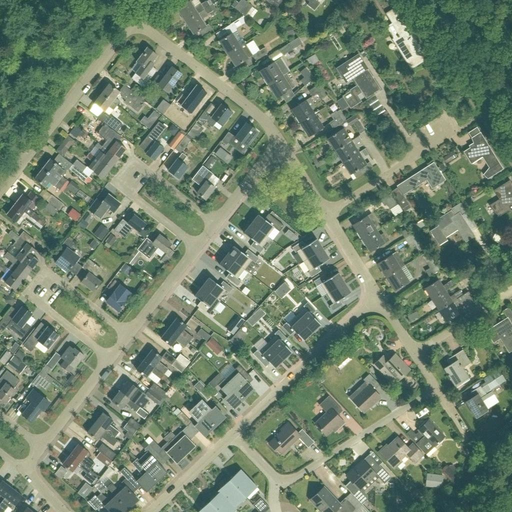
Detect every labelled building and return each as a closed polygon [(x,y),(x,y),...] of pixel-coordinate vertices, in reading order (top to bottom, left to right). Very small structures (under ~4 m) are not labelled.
[(209,6),(217,1),(216,0),(208,0),(206,1),(200,4),(199,4),(193,8),(189,2),(191,0),(179,0),(183,5),(177,9),(184,21),(197,13),(209,6)] [(239,13),(247,3),(243,0),(240,0),(237,5),(234,2),(230,7),(239,13)] [(315,0),(305,0),(309,3),(307,5),(314,10),(320,3),(315,0)] [(247,3),(239,13),(244,17),(245,16),(252,7),(247,3)] [(420,47),(415,39),(421,36),(412,22),(401,5),(385,14),(399,35),(391,40),(411,69),(428,58),(421,47),(420,47)] [(212,12),(209,6),(197,13),(184,21),(192,34),(205,26),(201,20),(207,16),(207,15),(212,12)] [(230,33),(243,25),(240,19),(226,27),(230,33)] [(285,36),(295,33),(293,26),(283,28),(285,36)] [(227,53),(244,43),(241,38),(236,41),(231,33),(219,41),(227,53)] [(288,44),(278,50),(282,56),(286,54),(301,44),(297,38),(288,44)] [(244,43),(227,53),(235,66),(248,57),(249,58),(250,57),(253,62),(266,54),(266,53),(267,52),(265,48),(263,49),(263,48),(252,55),(244,43)] [(141,66),(131,78),(143,88),(154,73),(150,69),(153,65),(151,63),(157,56),(147,48),(136,62),(141,66)] [(352,62),(346,66),(345,67),(343,64),(336,69),(342,79),(343,79),(345,83),(351,79),(352,78),(357,86),(356,86),(350,90),(350,91),(342,96),(350,109),(361,101),(357,96),(361,93),(365,99),(380,89),(367,69),(367,68),(360,57),(358,54),(350,59),(352,62)] [(312,65),(318,62),(314,55),(308,58),(312,65)] [(281,76),(286,73),(289,71),(280,58),(273,62),(259,71),(268,85),(281,76)] [(172,87),(181,75),(171,67),(162,79),(157,75),(150,85),(155,89),(157,86),(164,91),(169,84),(172,87)] [(304,87),(313,78),(305,68),(299,73),(303,78),(299,81),(304,87)] [(268,85),(276,98),(290,89),(294,87),(290,80),(286,73),(281,76),(268,85)] [(112,102),(117,106),(120,102),(115,98),(119,92),(108,84),(101,94),(112,102)] [(326,96),(319,84),(308,91),(312,97),(316,94),(320,100),(326,96)] [(122,97),(121,98),(125,101),(124,102),(137,113),(142,106),(139,104),(143,100),(123,85),(119,90),(124,94),(122,97)] [(197,106),(206,93),(196,86),(187,98),(182,94),(176,102),(185,110),(191,102),(197,106)] [(93,104),(102,110),(96,117),(98,118),(108,126),(116,133),(122,125),(105,111),(108,107),(113,111),(117,106),(112,102),(101,94),(93,104)] [(300,123),(313,114),(310,108),(314,106),(309,98),(305,101),(291,109),(300,123)] [(163,99),(156,109),(163,114),(170,105),(163,99)] [(221,126),(232,113),(221,104),(211,117),(208,115),(204,112),(196,122),(201,125),(204,122),(211,127),(216,122),(221,126)] [(332,129),(343,123),(336,111),(329,115),(333,121),(328,123),(332,129)] [(313,114),(300,123),(308,136),(322,128),(313,114)] [(350,126),(358,121),(355,115),(346,120),(350,126)] [(166,129),(158,122),(139,147),(146,152),(145,154),(154,161),(163,149),(155,142),(166,129)] [(196,123),(188,134),(195,139),(203,128),(196,123)] [(246,147),(257,132),(256,131),(245,123),(235,137),(233,136),(228,133),(221,142),(226,146),(229,141),(236,147),(240,142),(246,147)] [(109,141),(116,133),(105,125),(99,133),(109,141)] [(84,134),(74,127),(69,134),(75,138),(78,135),(81,137),(84,134)] [(335,151),(351,140),(343,128),(332,135),(327,139),(335,151)] [(173,150),(184,136),(179,132),(168,146),(173,150)] [(499,163),(479,133),(471,138),(474,145),(463,152),(471,164),(482,157),(489,168),(483,175),(487,179),(502,169),(499,163)] [(191,138),(187,135),(185,137),(185,136),(174,150),(180,154),(190,140),(191,138)] [(359,152),(351,140),(335,151),(342,163),(359,152)] [(108,151),(118,159),(126,149),(116,141),(108,151)] [(110,169),(118,159),(108,151),(104,148),(97,143),(94,146),(101,152),(96,158),(100,161),(110,169)] [(359,152),(342,163),(350,175),(351,174),(352,173),(356,179),(362,175),(372,168),(369,163),(366,164),(359,152)] [(110,169),(100,161),(96,158),(89,153),(87,156),(86,157),(92,162),(88,168),(92,171),(102,179),(110,169)] [(203,160),(209,166),(215,159),(209,153),(203,160)] [(181,163),(185,157),(182,154),(177,160),(176,160),(167,171),(178,179),(187,168),(181,163)] [(56,162),(64,167),(68,160),(60,156),(56,162)] [(56,180),(63,186),(67,181),(61,177),(65,172),(60,168),(49,159),(42,169),(56,180)] [(73,165),(82,172),(86,168),(76,160),(73,165)] [(445,181),(434,162),(396,186),(402,195),(426,180),(432,189),(445,181)] [(82,172),(73,165),(69,170),(78,177),(79,179),(83,182),(86,184),(87,185),(91,180),(88,178),(88,177),(82,172)] [(205,200),(214,188),(206,182),(212,174),(202,166),(191,180),(201,187),(196,193),(205,200)] [(59,190),(63,186),(56,180),(42,169),(34,179),(45,187),(49,182),(59,190)] [(498,218),(511,208),(511,184),(509,180),(496,189),(502,197),(490,205),(498,218)] [(70,182),(66,188),(74,194),(78,188),(70,182)] [(28,216),(42,226),(45,222),(45,219),(43,217),(39,217),(33,212),(33,213),(31,211),(40,200),(30,193),(26,198),(22,194),(14,204),(28,216)] [(398,205),(391,194),(380,201),(383,206),(386,205),(389,210),(398,205)] [(58,210),(63,204),(51,195),(47,201),(58,210)] [(99,219),(108,209),(113,212),(119,204),(107,195),(101,203),(96,199),(88,210),(99,219)] [(405,199),(399,203),(402,208),(408,204),(405,199)] [(474,237),(462,215),(467,212),(461,203),(452,208),(452,209),(435,219),(438,225),(429,230),(438,245),(447,240),(445,237),(457,230),(465,243),(474,237)] [(28,216),(14,204),(6,215),(16,222),(20,216),(22,218),(26,221),(38,231),(42,226),(28,216)] [(74,210),(69,217),(75,221),(80,214),(74,210)] [(87,213),(82,219),(86,222),(90,216),(87,213)] [(267,237),(267,236),(274,228),(279,232),(283,226),(268,214),(264,220),(258,215),(251,224),(267,237)] [(375,230),(379,227),(371,214),(367,216),(353,225),(362,238),(375,230)] [(146,224),(134,215),(127,224),(122,220),(114,231),(124,238),(132,228),(139,233),(146,224)] [(417,230),(423,226),(418,217),(411,222),(417,230)] [(81,220),(78,224),(84,229),(87,224),(81,220)] [(267,237),(251,224),(243,233),(254,242),(250,246),(260,254),(263,249),(262,247),(269,238),(267,236),(267,237)] [(100,226),(93,235),(100,240),(107,231),(100,226)] [(404,239),(415,232),(411,226),(400,233),(404,239)] [(380,236),(375,230),(362,238),(370,252),(384,243),(387,241),(383,234),(380,236)] [(19,237),(28,244),(32,239),(23,232),(19,237)] [(415,232),(404,239),(408,245),(412,243),(416,248),(420,246),(421,249),(424,247),(420,241),(415,232)] [(293,233),(289,238),(294,242),(297,237),(293,233)] [(110,235),(105,241),(111,245),(115,239),(110,235)] [(171,244),(159,235),(152,243),(146,238),(137,250),(136,249),(128,259),(126,262),(132,266),(141,254),(149,259),(158,247),(164,252),(168,247),(171,244)] [(28,245),(28,244),(19,237),(12,245),(21,253),(16,259),(21,263),(30,270),(38,260),(32,255),(36,251),(28,245)] [(67,272),(74,263),(77,259),(77,257),(69,251),(72,248),(74,244),(67,238),(64,242),(58,250),(62,253),(55,262),(67,272)] [(297,252),(303,262),(322,249),(316,239),(305,246),(302,241),(292,248),(295,253),(297,252)] [(226,256),(244,270),(251,261),(255,263),(259,259),(247,250),(244,254),(233,246),(226,256)] [(168,247),(164,252),(169,257),(173,252),(168,247)] [(322,249),(303,262),(309,271),(307,272),(311,278),(321,271),(318,266),(329,259),(322,249)] [(21,263),(16,259),(7,252),(4,256),(13,263),(8,269),(13,273),(22,280),(30,270),(21,263)] [(386,277),(400,268),(401,268),(404,266),(396,252),(391,255),(378,264),(386,277)] [(244,270),(226,256),(219,265),(229,273),(226,278),(237,286),(241,282),(237,279),(244,270)] [(439,270),(432,259),(427,263),(430,268),(426,271),(429,276),(439,270)] [(92,291),(100,282),(95,278),(101,270),(88,260),(82,268),(88,272),(81,282),(92,291)] [(13,273),(8,269),(0,262),(0,269),(5,273),(0,279),(5,283),(14,290),(22,280),(13,273)] [(125,264),(121,269),(127,274),(131,269),(125,264)] [(400,268),(386,277),(394,291),(408,282),(400,268)] [(320,284),(326,294),(344,283),(338,273),(326,280),(323,275),(313,282),(316,287),(320,284)] [(209,278),(201,287),(218,300),(218,299),(225,291),(228,294),(232,289),(223,281),(219,286),(209,278)] [(437,280),(425,288),(432,299),(444,291),(448,288),(449,289),(456,285),(452,280),(445,284),(446,284),(442,287),(437,280)] [(129,300),(127,298),(131,293),(114,281),(108,289),(113,293),(106,301),(118,311),(125,302),(126,303),(129,300)] [(344,283),(326,294),(333,304),(329,306),(332,311),(342,305),(339,300),(350,293),(344,283)] [(220,301),(218,299),(218,300),(201,287),(194,296),(200,301),(196,306),(211,317),(215,312),(213,310),(220,301)] [(439,310),(451,302),(456,299),(462,295),(459,291),(449,298),(444,291),(432,299),(439,310)] [(462,295),(456,299),(459,304),(466,300),(462,295)] [(304,308),(296,316),(312,333),(320,325),(311,315),(315,311),(307,302),(303,307),(304,308)] [(451,302),(439,310),(446,321),(458,313),(451,302)] [(8,324),(17,331),(16,333),(22,338),(31,327),(25,323),(31,314),(22,307),(12,320),(6,315),(0,321),(0,328),(3,331),(8,324)] [(511,350),(511,324),(511,325),(511,324),(511,312),(509,307),(503,311),(507,318),(492,327),(486,331),(493,343),(500,339),(509,353),(511,350)] [(303,341),(312,333),(296,316),(287,324),(286,323),(281,327),(290,335),(294,331),(303,341)] [(168,328),(188,343),(192,338),(183,331),(186,326),(176,318),(168,328)] [(233,323),(227,330),(233,334),(238,327),(233,323)] [(47,349),(58,335),(48,328),(41,336),(35,331),(23,346),(30,352),(38,341),(47,349)] [(184,348),(188,343),(168,328),(160,338),(171,346),(175,341),(184,348)] [(206,341),(210,336),(201,328),(197,334),(206,341)] [(267,344),(283,360),(291,352),(282,343),(286,339),(278,330),(274,334),(275,336),(267,344)] [(257,342),(261,338),(254,333),(251,338),(257,342)] [(234,335),(230,340),(235,345),(239,340),(234,335)] [(212,338),(205,344),(216,355),(223,349),(212,338)] [(283,360),(267,344),(258,352),(257,350),(253,354),(265,367),(269,363),(274,369),(283,360)] [(74,350),(70,347),(61,358),(65,361),(61,367),(69,374),(74,368),(75,369),(85,356),(75,349),(74,350)] [(22,360),(25,355),(19,350),(15,355),(22,360)] [(143,359),(163,375),(168,369),(159,362),(161,358),(162,358),(151,350),(143,359)] [(454,356),(446,361),(449,366),(444,369),(455,385),(456,388),(469,380),(467,377),(468,377),(463,369),(471,363),(462,350),(454,356)] [(181,373),(185,367),(176,359),(166,352),(162,358),(161,358),(181,373)] [(176,359),(185,367),(189,362),(179,354),(176,359)] [(409,370),(394,354),(387,361),(383,356),(373,365),(385,377),(390,372),(398,381),(409,370)] [(13,356),(6,365),(12,369),(19,360),(13,356)] [(51,369),(58,361),(52,357),(46,365),(38,374),(44,378),(44,377),(51,383),(54,380),(46,375),(51,369)] [(163,375),(143,359),(136,370),(146,378),(151,372),(155,375),(156,375),(160,378),(162,380),(165,376),(163,375)] [(224,379),(243,399),(254,389),(244,379),(248,375),(248,374),(239,365),(224,379)] [(0,398),(5,403),(14,391),(13,389),(19,381),(6,371),(5,372),(0,378),(0,380),(5,384),(0,390),(0,398)] [(370,408),(380,398),(374,390),(380,385),(369,374),(363,380),(368,386),(352,401),(363,413),(369,407),(370,408)] [(233,409),(243,399),(224,379),(218,385),(228,395),(224,399),(233,409)] [(119,391),(141,408),(147,400),(141,395),(142,393),(137,389),(127,381),(119,391)] [(212,396),(205,388),(199,381),(194,386),(207,400),(212,396)] [(149,389),(161,399),(166,393),(154,383),(149,389)] [(442,385),(445,394),(454,392),(451,383),(442,385)] [(476,419),(477,420),(482,417),(481,416),(487,412),(486,410),(480,399),(491,392),(485,383),(471,392),(474,397),(465,403),(474,417),(475,419),(476,419)] [(52,394),(56,388),(50,384),(46,391),(52,394)] [(205,388),(212,396),(216,392),(209,384),(205,388)] [(31,403),(21,415),(31,422),(41,410),(42,411),(49,403),(41,397),(40,398),(37,395),(39,394),(33,389),(26,398),(26,399),(31,403)] [(157,404),(161,399),(149,389),(145,395),(157,404)] [(141,409),(141,408),(119,391),(111,401),(122,409),(126,404),(135,411),(139,407),(141,409)] [(336,427),(338,429),(344,423),(342,421),(337,415),(342,410),(333,400),(329,397),(321,405),(324,408),(323,410),(326,413),(315,424),(326,436),(335,426),(336,427)] [(195,406),(214,427),(225,417),(216,407),(212,411),(202,400),(195,406)] [(204,436),(214,427),(195,406),(189,412),(199,423),(195,426),(204,436)] [(94,422),(115,438),(119,432),(109,425),(113,421),(102,412),(100,411),(95,417),(97,418),(94,422)] [(180,413),(179,411),(175,415),(176,416),(186,427),(191,422),(181,412),(180,413)] [(127,423),(136,430),(140,426),(130,418),(127,423)] [(433,446),(444,436),(429,420),(415,433),(411,429),(406,434),(417,445),(425,454),(433,446)] [(115,438),(94,422),(87,432),(97,441),(100,436),(113,446),(118,440),(115,438)] [(132,435),(136,430),(127,423),(123,428),(127,432),(125,436),(129,439),(132,435)] [(298,434),(288,423),(280,430),(282,431),(268,444),(276,451),(277,450),(281,454),(298,438),(308,448),(314,442),(302,430),(298,434)] [(167,435),(185,454),(194,445),(185,436),(181,432),(176,437),(171,431),(167,435)] [(167,435),(163,439),(167,443),(161,449),(166,454),(167,453),(176,463),(185,454),(167,435)] [(408,448),(397,437),(385,449),(383,447),(378,452),(394,469),(402,461),(400,460),(405,456),(406,457),(408,455),(415,463),(423,455),(412,444),(408,448)] [(158,454),(162,450),(153,441),(149,445),(158,454)] [(70,454),(89,469),(92,466),(94,464),(87,458),(90,454),(88,452),(77,444),(70,454)] [(111,460),(116,454),(102,444),(97,450),(111,460)] [(156,482),(166,472),(158,463),(162,459),(158,454),(149,445),(144,449),(147,452),(138,460),(137,459),(135,460),(138,463),(156,482)] [(89,470),(89,469),(70,454),(62,464),(73,472),(77,466),(86,474),(83,478),(91,485),(97,476),(89,470)] [(146,491),(156,482),(138,463),(135,460),(132,464),(135,467),(143,476),(137,481),(146,491)] [(390,478),(377,464),(371,470),(363,461),(353,470),(352,469),(346,475),(347,476),(346,476),(351,481),(345,486),(341,481),(340,482),(368,511),(369,511),(362,504),(367,499),(367,496),(360,488),(375,474),(384,483),(390,478)] [(61,467),(55,474),(61,478),(67,471),(61,467)] [(452,481),(457,476),(448,467),(443,471),(452,481)] [(126,478),(127,480),(131,476),(124,469),(120,473),(125,479),(126,478)] [(240,470),(229,481),(245,497),(256,487),(240,470)] [(127,481),(127,480),(126,478),(125,479),(121,483),(125,488),(120,493),(107,480),(102,484),(106,488),(105,488),(114,498),(115,497),(127,509),(132,505),(133,506),(137,502),(136,501),(137,500),(132,494),(136,490),(127,481)] [(0,503),(4,499),(12,488),(2,480),(0,482),(0,503)] [(245,497),(229,481),(218,491),(219,493),(220,492),(234,508),(234,507),(245,497)] [(339,504),(323,487),(310,500),(321,511),(333,511),(337,508),(340,511),(353,511),(357,509),(346,497),(339,504)] [(4,499),(0,503),(0,511),(3,511),(8,507),(11,510),(14,507),(22,496),(12,488),(4,499)] [(115,497),(114,498),(111,501),(101,493),(100,494),(97,491),(94,495),(94,496),(90,500),(98,508),(102,503),(110,511),(123,511),(127,509),(115,497)] [(209,502),(217,511),(232,511),(236,509),(234,507),(234,508),(220,492),(219,493),(209,502)] [(252,505),(255,508),(263,501),(260,498),(252,505)] [(217,511),(209,502),(198,511),(217,511)]
